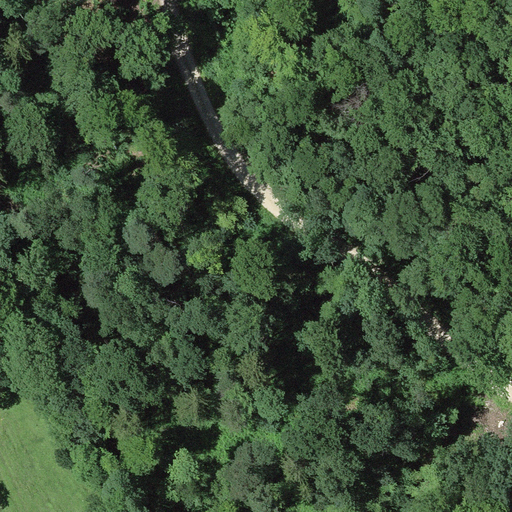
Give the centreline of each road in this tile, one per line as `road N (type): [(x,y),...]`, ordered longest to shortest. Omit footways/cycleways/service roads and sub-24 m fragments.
road 1 (track): [(158,0),(192,89),(238,174),(484,376),(511,387)]
road 2 (track): [(0,280),(94,392),(160,511)]
